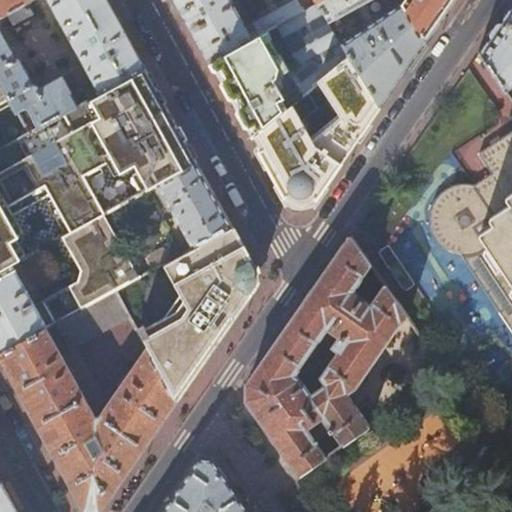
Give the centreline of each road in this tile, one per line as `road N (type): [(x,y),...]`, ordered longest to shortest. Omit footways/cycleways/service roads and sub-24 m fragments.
road 1 (residential): [(297,276),(485,0)]
road 2 (residential): [(297,276),(141,0)]
road 3 (residential): [(134,511),(297,276)]
